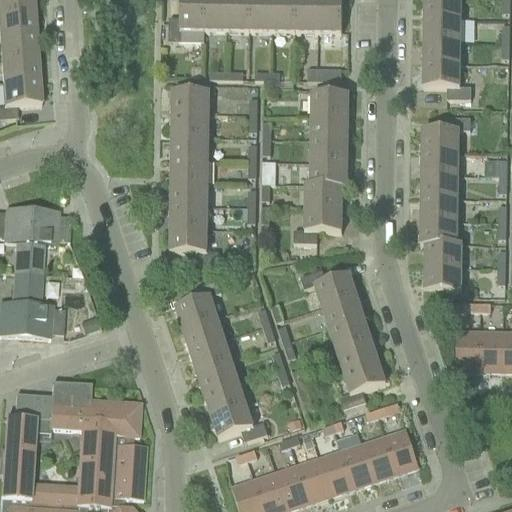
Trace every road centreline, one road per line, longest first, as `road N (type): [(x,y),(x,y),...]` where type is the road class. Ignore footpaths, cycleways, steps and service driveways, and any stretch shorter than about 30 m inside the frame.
road 1 (residential): [(441,437),(382,258),(388,0)]
road 2 (residential): [(69,165),(92,191),(138,333)]
road 3 (residential): [(138,333),(173,434),(175,511)]
road 4 (residential): [(69,165),(77,128),(68,0)]
road 5 (residential): [(0,382),(138,333)]
